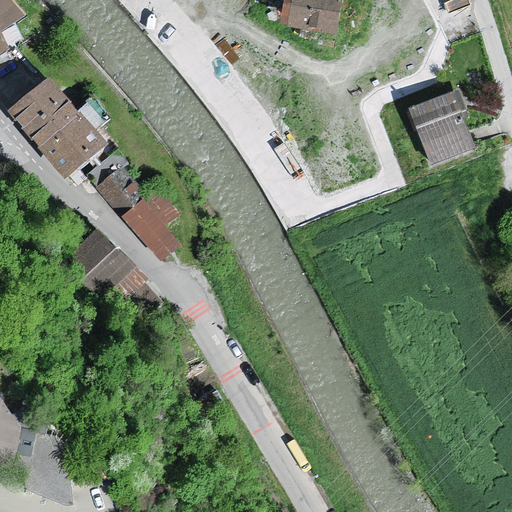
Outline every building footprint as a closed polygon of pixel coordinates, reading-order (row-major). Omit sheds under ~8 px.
[(12,0),(0,0),(0,28),(3,32),(26,16),(12,0)] [(294,0),(290,31),(338,38),(344,0),(294,0)] [(0,55),(10,48),(3,32),(0,28),(0,55)] [(52,80),(11,113),(68,181),(109,147),(52,80)] [(456,92),(408,110),(430,167),(479,149),(456,92)] [(124,168),(99,189),(125,220),(150,199),(124,168)] [(150,199),(125,220),(162,264),(182,246),(166,227),(181,214),(160,190),(150,199)] [(99,230),(68,260),(106,298),(119,285),(136,268),(99,230)] [(149,281),(136,268),(119,285),(132,298),(147,283),(149,281)] [(147,283),(132,298),(149,316),(164,303),(147,283)] [(0,473),(14,472),(22,429),(0,395),(0,473)]
